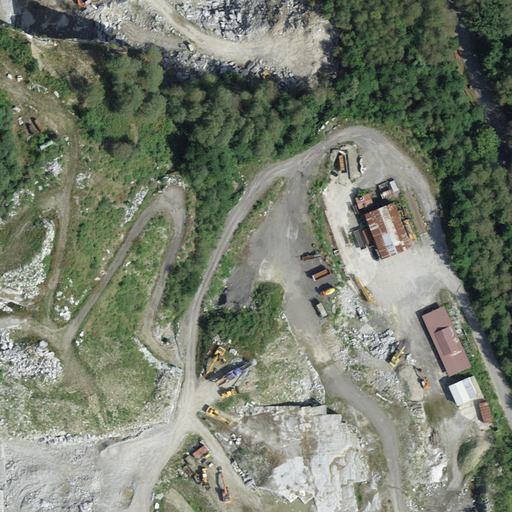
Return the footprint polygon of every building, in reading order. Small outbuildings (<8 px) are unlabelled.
[(394,202),(365,213),(383,258),(410,247),(394,202)] [(422,316),(450,377),(471,366),(443,306),(422,316)] [(468,377),(449,386),(459,405),(478,396),(468,377)] [(480,406),(483,421),(475,423),(478,438),(486,436),(484,426),(493,425),(490,404),(480,406)] [(327,407),(312,409),(314,422),(321,421),(323,437),(334,436),(335,444),(331,444),(332,451),(352,448),(348,425),(343,425),(342,416),(328,418),(327,407)]
